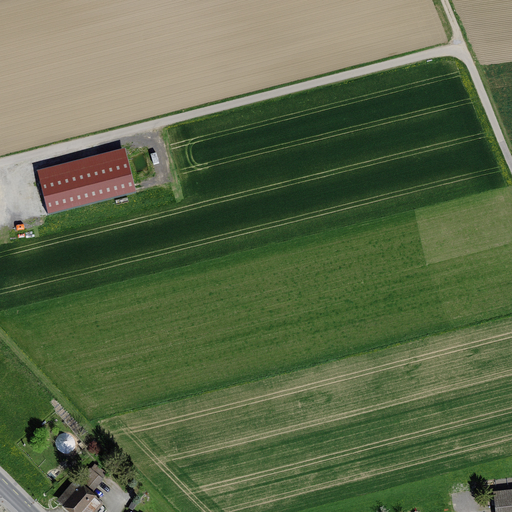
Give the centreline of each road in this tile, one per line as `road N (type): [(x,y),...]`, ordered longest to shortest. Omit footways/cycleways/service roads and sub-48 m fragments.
road 1 (track): [(462,49),(0,165)]
road 2 (track): [(508,160),(462,49)]
